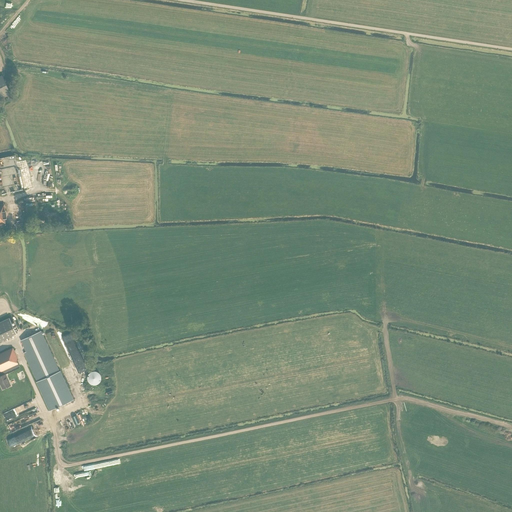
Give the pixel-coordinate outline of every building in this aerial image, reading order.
[(0,76),(0,99),(11,94),(2,75),(0,76)] [(0,157),(0,184),(2,194),(22,190),(15,154),(0,157)] [(16,224),(17,231),(29,229),(28,222),(16,224)] [(0,341),(17,334),(9,318),(0,321),(0,341)] [(60,370),(59,371),(41,331),(19,341),(37,381),(36,381),(49,410),(74,399),(60,370)] [(60,344),(54,331),(47,334),(52,347),(60,344)] [(62,333),(66,351),(73,349),(69,332),(62,333)] [(19,366),(16,360),(18,359),(13,348),(0,353),(0,374),(3,373),(4,374),(5,374),(20,367),(19,366)] [(87,378),(87,380),(88,382),(90,384),(92,385),(94,385),(96,385),(98,384),(100,382),(101,380),(101,378),(101,376),(100,374),(98,372),(96,371),(94,371),(92,371),(90,372),(88,374),(87,376),(87,378)] [(3,373),(0,374),(0,382),(3,389),(10,385),(5,374),(4,374),(3,373)] [(25,403),(13,409),(14,412),(13,412),(15,416),(28,409),(25,403)] [(82,424),(87,423),(84,411),(79,413),(82,424)]
